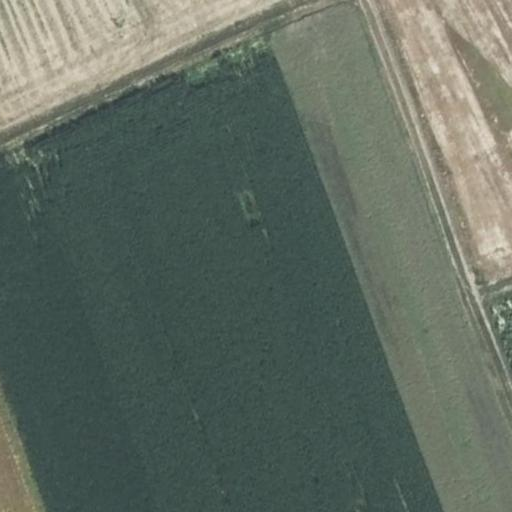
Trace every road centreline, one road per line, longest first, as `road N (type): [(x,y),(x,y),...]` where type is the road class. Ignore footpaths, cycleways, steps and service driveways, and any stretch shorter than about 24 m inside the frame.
road 1 (track): [(369,0),(511,372)]
road 2 (track): [(299,0),(0,142)]
